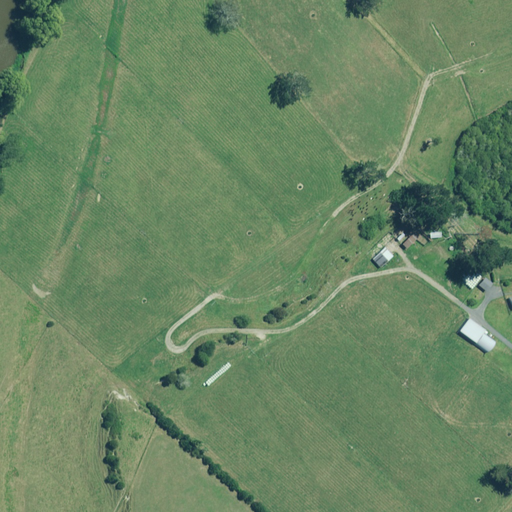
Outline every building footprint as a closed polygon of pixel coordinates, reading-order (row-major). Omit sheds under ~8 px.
[(416,229),(410,236),(423,246),(429,240),(416,229)] [(412,241),(408,236),(400,244),(404,249),(412,241)] [(390,256),(382,248),(370,259),(378,268),(390,256)] [(480,275),(471,269),(463,279),(472,286),(480,275)] [(491,284),(483,278),(477,286),(485,292),(491,284)] [(486,333),(467,319),(458,331),(486,352),(493,342),(484,336),(486,333)]
